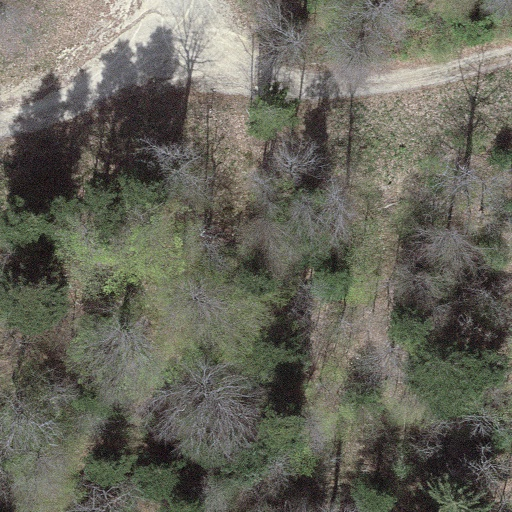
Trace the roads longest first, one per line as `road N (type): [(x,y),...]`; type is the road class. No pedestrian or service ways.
road 1 (track): [(511,57),(321,91),(276,86),(155,30)]
road 2 (track): [(0,108),(61,97),(112,72),(155,30)]
